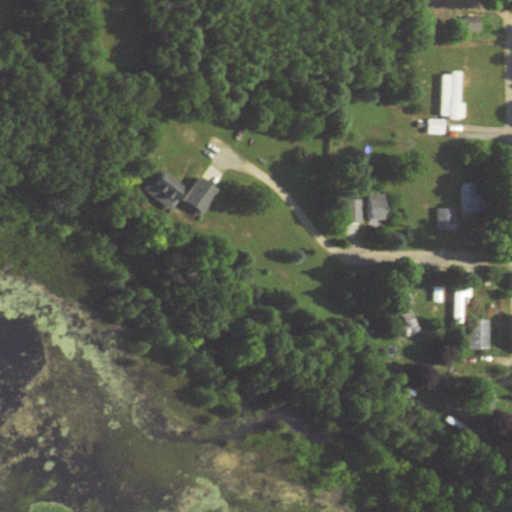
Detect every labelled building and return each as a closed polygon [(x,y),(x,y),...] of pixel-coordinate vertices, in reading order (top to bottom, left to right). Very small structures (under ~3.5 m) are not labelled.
[(481,18),(465,17),(464,30),(480,31),(481,18)] [(451,116),(451,74),(441,74),(441,116),(451,116)] [(443,134),(443,120),(427,120),(427,134),(443,134)] [(171,211),(176,203),(200,218),(218,190),(197,177),(189,190),(156,169),(141,192),(171,211)] [(460,184),(460,215),(487,215),(487,193),(475,193),(475,184),(460,184)] [(366,195),(366,221),(386,221),(386,195),(366,195)] [(435,232),(454,232),(454,209),(435,209),(435,232)] [(467,350),(490,350),(490,321),(467,321),(467,350)]
